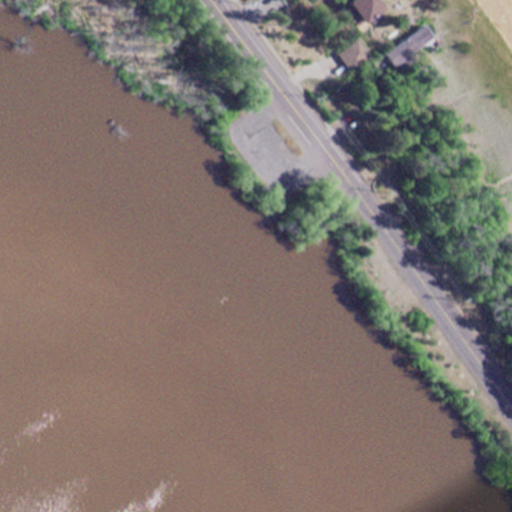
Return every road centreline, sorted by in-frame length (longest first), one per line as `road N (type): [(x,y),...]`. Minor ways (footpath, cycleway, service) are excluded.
road 1 (tertiary): [(332,162),(511,412)]
road 2 (tertiary): [(213,0),(320,146)]
